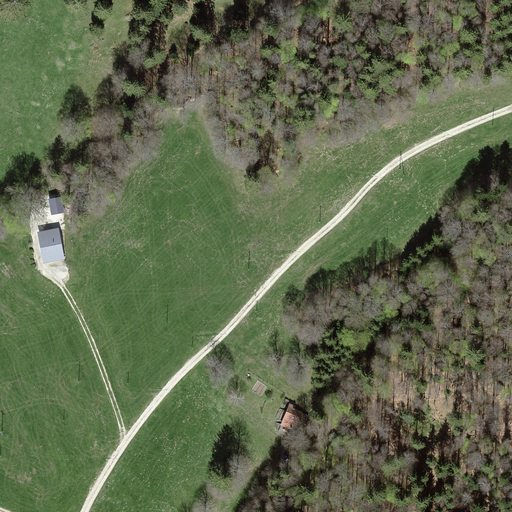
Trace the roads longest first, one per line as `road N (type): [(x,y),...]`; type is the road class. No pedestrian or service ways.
road 1 (track): [(83,511),(149,407),(292,252),(410,147),(511,108)]
road 2 (track): [(127,437),(97,353),(53,273)]
